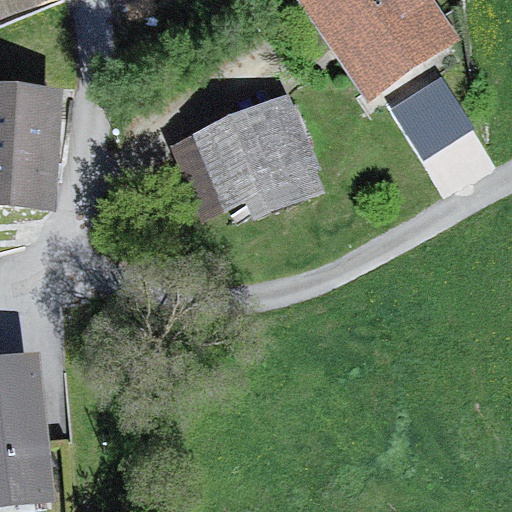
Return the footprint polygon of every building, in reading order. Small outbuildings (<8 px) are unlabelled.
[(449,34),(426,0),(302,0),(363,91),(449,34)] [(447,90),(398,117),(437,186),(486,159),(447,90)] [(47,103),(0,100),(0,220),(41,222),(47,103)] [(304,191),(267,105),(158,152),(196,238),(304,191)] [(23,368),(0,371),(0,508),(41,503),(23,368)]
